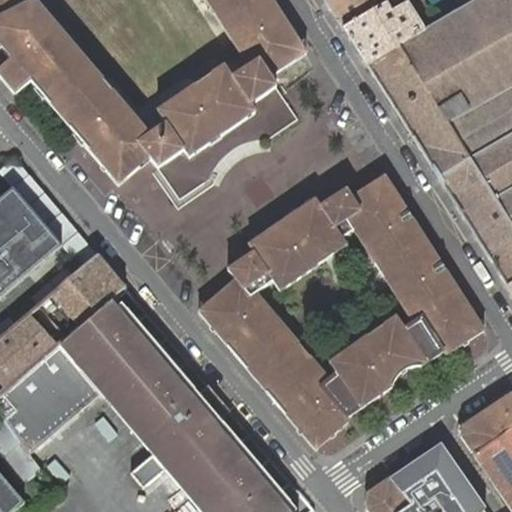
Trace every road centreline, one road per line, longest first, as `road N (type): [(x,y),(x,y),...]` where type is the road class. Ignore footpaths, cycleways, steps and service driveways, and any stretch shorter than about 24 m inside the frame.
road 1 (residential): [(322,489),(0,110)]
road 2 (residential): [(298,0),(511,335)]
road 3 (residential): [(433,415),(322,489)]
